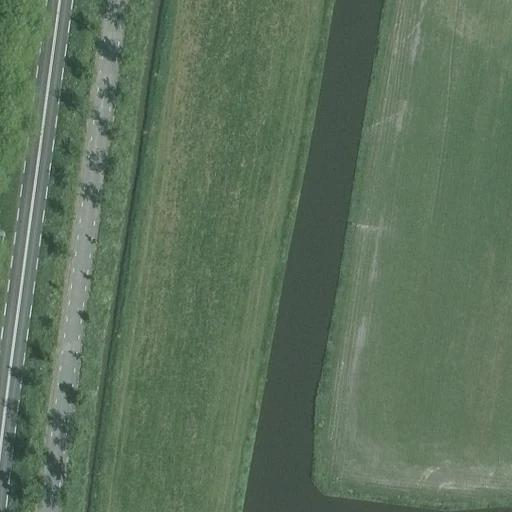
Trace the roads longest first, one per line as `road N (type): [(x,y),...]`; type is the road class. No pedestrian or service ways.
road 1 (unclassified): [(58,511),(121,0)]
road 2 (primary): [(5,511),(66,0)]
